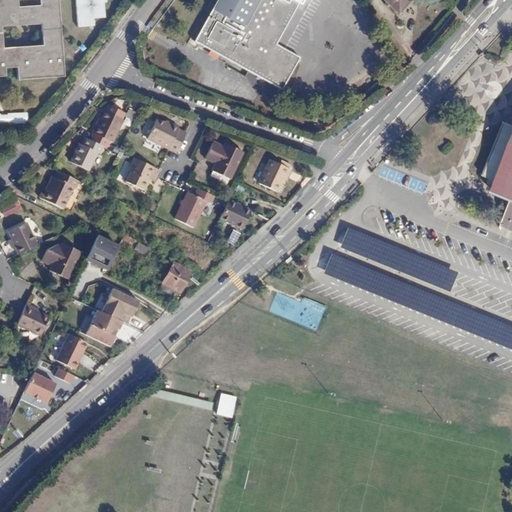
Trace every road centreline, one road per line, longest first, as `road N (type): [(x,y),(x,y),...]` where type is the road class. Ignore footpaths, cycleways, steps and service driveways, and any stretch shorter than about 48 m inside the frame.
road 1 (primary): [(350,163),(27,462)]
road 2 (residential): [(102,73),(350,163)]
road 3 (primary): [(497,0),(350,163)]
road 4 (tertiary): [(102,73),(0,181)]
